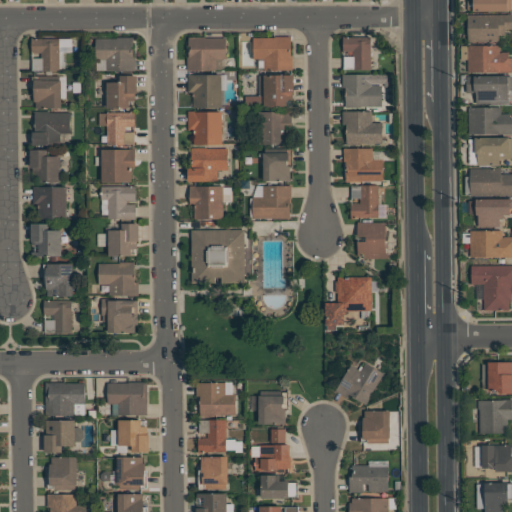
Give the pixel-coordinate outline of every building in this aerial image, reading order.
[(511,0),(511,10),(508,10),(508,11),(473,11),(473,10),(467,10),(467,1),(473,1),(473,0),(511,0)] [(468,14),(507,14),(511,14),(511,29),(505,29),(505,35),(499,35),(499,41),(468,42),(468,14)] [(371,36),(371,69),(353,69),(344,69),(344,56),(352,56),(352,51),(343,51),(343,35),(348,35),(348,36),(371,36)] [(291,36),(291,56),(293,56),(293,69),(263,69),(263,59),(253,59),(253,37),(274,37),(274,36),(291,36)] [(60,38),(60,71),(42,71),(42,70),(32,70),(32,58),(41,58),(41,53),(32,53),(32,37),(37,37),(37,38),(60,38)] [(135,71),(106,71),(106,59),(96,59),(96,38),(117,38),(117,37),(133,37),(133,46),(131,46),(131,49),(134,49),(134,57),(135,57),(135,71)] [(216,70),(187,70),(187,58),(189,58),(189,37),(205,37),(226,37),(226,59),(216,59),(216,70)] [(468,45),(499,45),(499,47),(500,47),(500,51),(499,51),(499,52),(502,52),(508,52),(508,57),(511,57),(511,72),(468,72),(468,45)] [(222,74),(222,107),(193,107),(193,92),(188,92),(188,74),(222,74)] [(343,74),(390,74),(390,87),(384,87),(384,83),(372,83),(372,85),(382,85),(382,106),(360,106),(360,108),(346,108),(346,87),(343,87),(343,74)] [(137,75),(137,93),(135,93),(135,101),(129,101),(129,108),(107,108),(107,82),(120,82),(120,75),(137,75)] [(292,107),(245,106),(245,96),(264,96),(264,75),(294,75),(294,91),(292,91),(292,107)] [(508,76),(508,104),(476,104),(476,92),(467,92),(467,76),(508,76)] [(62,108),(36,108),(36,101),(34,101),(34,80),(62,80),(62,108)] [(501,107),(501,113),(510,113),(510,118),(511,118),(511,134),(468,134),(468,107),(501,107)] [(71,133),(59,133),(59,142),(49,142),(49,145),(33,145),(33,131),(35,131),(35,111),(50,111),(50,112),(71,112),(71,133)] [(188,130),(188,111),(195,111),(223,111),(223,144),(194,144),(194,130),(188,130)] [(259,144),(259,111),(292,111),(292,129),(289,129),(289,144),(259,144)] [(372,111),(372,122),(383,122),(383,143),(360,143),(360,145),(346,145),(346,124),(343,124),(343,111),(372,111)] [(135,112),(135,126),(125,126),(125,131),(134,131),(134,144),(124,144),(107,144),(107,112),(135,112)] [(499,165),(478,165),(477,153),(475,153),(475,137),(509,137),(509,138),(511,138),(511,158),(499,158),(499,165)] [(228,170),(218,170),(218,181),(188,181),(188,167),(191,167),(191,146),(207,146),(207,147),(228,147),(228,170)] [(135,148),(135,166),(131,166),(131,181),(102,181),(102,149),(127,149),(127,148),(135,148)] [(293,148),(293,167),(290,167),(290,182),(287,182),(287,180),(263,180),(263,153),(265,153),(265,148),(293,148)] [(344,148),(373,148),(373,159),(383,159),(383,181),(362,181),(362,182),(346,182),(346,161),(344,161),(344,148)] [(47,149),(47,156),(61,156),(61,182),(42,182),(42,175),(33,175),(33,167),(30,167),(30,149),(47,149)] [(470,168),(492,168),(501,168),(501,174),(511,174),(511,195),(470,195),(470,168)] [(67,186),(67,219),(39,219),(39,204),(33,204),(33,185),(40,185),(40,186),(67,186)] [(224,186),(224,219),(194,219),(194,203),(190,203),(190,185),(196,185),(196,186),(224,186)] [(253,218),(253,196),(263,196),(263,185),(292,185),(292,198),(290,198),(290,218),(274,218),(253,218)] [(351,185),(361,185),(378,185),(378,217),(355,217),(355,218),(351,218),(351,203),(360,203),(360,198),(351,198),(351,185)] [(136,186),(136,200),(127,200),(127,204),(136,204),(136,219),(108,219),(108,199),(101,199),(101,186),(136,186)] [(478,227),(478,215),(476,215),(476,199),(511,199),(511,213),(510,213),(510,214),(503,214),(503,219),(500,219),(500,227),(478,227)] [(357,256),(357,241),(366,241),(366,236),(357,236),(357,222),(386,222),(386,254),(389,254),(389,258),(363,258),(363,256),(357,256)] [(49,223),(49,230),(62,230),(62,256),(32,256),(32,252),(39,251),(39,244),(32,244),(32,223),(49,223)] [(122,223),(139,223),(139,241),(137,241),(137,248),(131,248),(131,255),(108,255),(108,230),(122,230),(122,223)] [(192,283),(192,229),(245,229),(245,283),(192,283)] [(470,230),(502,230),(502,231),(503,231),(503,236),(502,236),(502,237),(504,237),(511,237),(511,257),(500,257),(500,256),(470,256),(470,230)] [(135,262),(135,282),(139,282),(139,295),(109,295),(109,284),(99,284),(99,263),(120,263),(120,262),(135,262)] [(73,296),(48,296),(48,289),(46,289),(46,282),(44,282),(44,264),(47,264),(47,263),(73,263),(73,296)] [(511,301),(509,301),(509,310),(484,310),(484,284),(471,284),(471,265),(511,265),(511,301)] [(372,311),(346,311),(346,315),(344,315),(344,325),(336,325),(336,329),(327,329),(327,325),(326,325),(325,303),(338,303),(337,293),(335,293),(335,281),(338,281),(337,277),(371,276),(372,311)] [(137,300),(137,318),(138,318),(138,324),(135,324),(135,332),(115,332),(108,332),(108,321),(103,321),(103,315),(102,315),(102,298),(111,298),(111,300),(137,300)] [(44,299),(49,299),(49,300),(72,300),(72,332),(54,332),(45,332),(45,320),(53,320),(53,314),(44,314),(44,299)] [(351,365),(360,371),(366,362),(384,373),(370,396),(371,396),(366,405),(349,394),(347,397),(335,390),(351,365)] [(511,362),(511,393),(499,393),(499,390),(488,390),(488,362),(511,362)] [(45,382),(64,382),(64,383),(85,383),(85,403),(75,403),(75,415),(45,415),(45,382)] [(147,382),(147,415),(118,415),(118,403),(108,403),(108,382),(129,382),(147,382)] [(225,382),(225,394),(236,394),(236,414),(215,414),(215,416),(200,416),(200,396),(196,396),(196,382),(225,382)] [(288,392),(288,409),(286,409),(286,424),(259,424),(259,395),(261,395),(261,390),(282,390),(282,392),(288,392)] [(478,400),(506,400),(506,399),(511,399),(511,419),(508,419),(508,433),(480,433),(479,409),(478,409),(478,400)] [(390,410),(390,438),(388,438),(388,443),(367,443),(367,442),(361,442),(361,424),(363,424),(363,417),(365,417),(365,410),(390,410)] [(199,420),(208,420),(208,419),(226,419),(226,453),(198,453),(198,437),(207,437),(207,432),(199,432),(199,420)] [(75,441),(75,445),(62,445),(62,452),(45,452),(45,435),(47,434),(46,420),(75,420),(75,427),(80,427),(84,432),(84,437),(80,441),(75,441)] [(147,426),(147,434),(149,434),(149,452),(132,452),(132,445),(119,445),(119,420),(141,420),(141,426),(147,426)] [(255,470),(255,456),(259,456),(259,445),(271,445),(271,429),(286,429),(286,444),(290,444),(290,456),(291,456),(291,468),(276,468),(276,469),(263,469),(263,470),(255,470)] [(511,471),(508,471),(495,471),(495,468),(482,468),(482,445),(504,445),(504,444),(511,444),(511,455),(511,471)] [(143,456),(143,463),(145,463),(145,470),(147,470),(147,488),(141,488),(141,489),(120,489),(120,484),(117,484),(117,456),(143,456)] [(228,456),(228,484),(226,484),(226,488),(205,488),(199,488),(199,471),(201,471),(201,456),(204,456),(228,456)] [(76,489),(54,489),(54,488),(48,488),(48,470),(50,470),(50,464),(52,464),(52,457),(77,457),(77,484),(76,484),(76,489)] [(349,492),(349,477),(352,477),(352,465),(388,465),(388,491),(369,491),(369,490),(364,490),(364,492),(349,492)] [(262,498),(262,474),(280,474),(280,480),(289,480),(289,482),(297,482),(297,496),(289,496),(289,498),(262,498)] [(508,504),(504,504),(504,511),(485,511),(485,482),(508,482),(508,504)] [(147,511),(118,511),(118,493),(143,493),(143,500),(144,500),(144,507),(147,507),(147,511)] [(197,493),(227,493),(227,511),(197,511),(197,504),(204,504),(204,497),(197,497),(197,493)] [(76,494),(48,494),(48,507),(50,507),(50,511),(86,511),(87,506),(76,506),(76,494)] [(389,511),(349,511),(349,503),(352,503),(352,498),(389,498),(389,511)]
